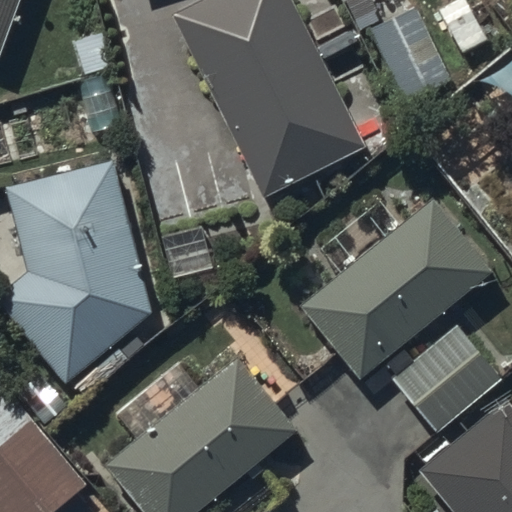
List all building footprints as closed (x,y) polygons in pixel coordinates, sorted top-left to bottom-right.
[(0,0),(0,38),(14,0),(0,0)] [(285,0),(222,0),(176,23),(268,205),(364,157),(285,0)] [(447,82),(411,6),(364,29),(400,105),(447,82)] [(174,68),(121,82),(146,184),(200,170),(174,68)] [(113,162),(4,188),(24,270),(0,289),(0,309),(63,383),(148,311),(113,162)] [(490,270),(428,196),(295,307),(355,380),(379,360),(390,374),(387,376),(433,431),(497,378),(453,326),(413,359),(400,344),(490,270)] [(233,355),(100,461),(141,511),(191,511),(294,430),(233,355)] [(0,511),(46,511),(84,481),(0,381),(0,511)] [(511,511),(511,407),(503,397),(416,469),(452,511),(511,511)]
